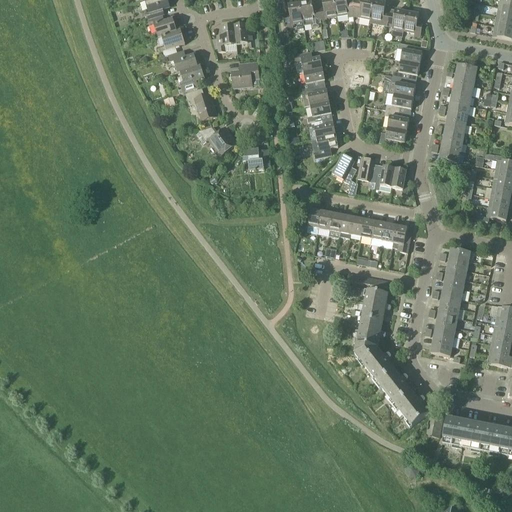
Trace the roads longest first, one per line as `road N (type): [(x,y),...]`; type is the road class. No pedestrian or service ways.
road 1 (residential): [(511,411),(439,396),(411,365),(422,285)]
road 2 (residential): [(417,163),(361,150),(350,138),(336,63),(369,57)]
road 3 (residential): [(319,320),(330,266),(422,285)]
road 4 (residential): [(429,218),(294,192)]
road 5 (residential): [(417,163),(441,43)]
road 6 (residential): [(247,127),(219,90),(197,21)]
